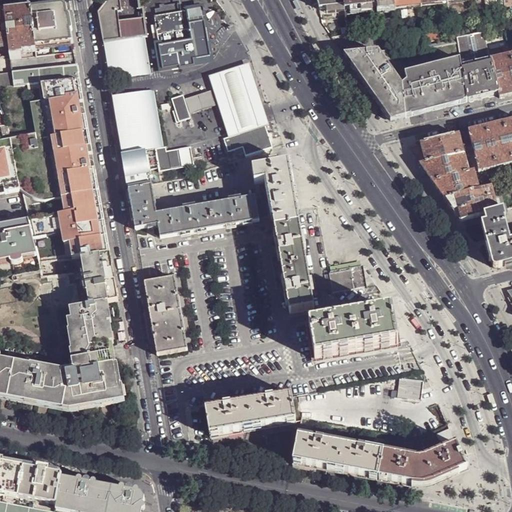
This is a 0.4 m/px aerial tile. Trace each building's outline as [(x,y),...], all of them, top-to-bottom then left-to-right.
[(114,0),(109,1),(99,13),(105,43),(119,41),(116,23),(114,13),(119,12),(123,12),(122,2),(122,1),(120,0),(114,0)] [(316,0),(320,11),(321,11),(327,10),(345,7),(344,0),(316,0)] [(377,8),(376,0),(344,0),(345,7),(346,11),(377,8)] [(376,0),(377,8),(378,13),(396,11),(395,6),(394,0),(376,0)] [(42,7),(31,9),(36,48),(53,46),(74,44),(68,10),(62,5),(42,7)] [(346,11),(345,7),(327,10),(328,15),(346,12),(346,11)] [(377,8),(346,11),(346,12),(347,17),(378,13),(377,8)] [(36,48),(31,9),(21,10),(7,11),(11,49),(11,55),(12,58),(23,57),(22,51),(36,50),(36,48)] [(0,50),(11,49),(7,11),(0,12),(0,50)] [(188,11),(155,16),(156,25),(158,33),(161,50),(162,57),(164,69),(201,63),(200,55),(210,53),(207,35),(204,31),(201,30),(197,29),(191,29),(188,11)] [(397,21),(379,23),(380,29),(397,27),(397,21)] [(491,61),(484,34),(470,37),(458,39),(463,68),(491,61)] [(152,75),(145,37),(119,41),(105,43),(111,81),(152,75)] [(452,40),(417,47),(425,113),(447,107),(468,102),(466,86),(465,82),(463,71),(463,68),(458,39),(452,40)] [(417,47),(400,51),(407,118),(415,116),(425,113),(417,47)] [(400,48),(344,55),(390,122),(407,118),(400,51),(400,48)] [(511,95),(511,58),(511,56),(491,61),(492,64),(499,94),(500,98),(511,96),(511,95)] [(230,71),(210,77),(225,125),(230,138),(267,127),(270,126),(266,112),(250,64),(230,71)] [(499,94),(492,64),(463,71),(465,82),(468,82),(468,85),(466,86),(468,102),(486,98),(499,94)] [(80,81),(78,66),(76,66),(14,71),(16,86),(80,81)] [(0,87),(16,86),(14,71),(0,72),(0,87)] [(0,194),(23,190),(25,194),(28,197),(34,200),(38,202),(44,202),(63,198),(66,213),(30,220),(38,254),(40,263),(81,258),(110,255),(80,81),(16,86),(0,87),(0,105),(3,115),(6,127),(0,127),(0,194)] [(156,90),(114,97),(124,155),(146,151),(156,150),(167,148),(156,90)] [(217,106),(212,92),(199,96),(186,100),(191,115),(203,111),(217,106)] [(185,96),(172,99),(179,123),(191,119),(185,96)] [(494,126),(486,128),(497,168),(511,164),(511,156),(504,123),(494,126)] [(232,162),(274,149),(267,127),(230,138),(224,140),(232,162)] [(497,168),(486,128),(475,131),(470,132),(473,146),(474,152),(479,170),(480,173),(497,168)] [(470,132),(463,134),(466,147),(473,146),(470,132)] [(460,135),(421,144),(425,163),(464,154),(460,135)] [(196,167),(192,148),(168,152),(167,148),(156,150),(161,174),(196,167)] [(146,151),(124,155),(124,156),(127,156),(131,178),(128,180),(130,188),(152,185),(146,151)] [(468,153),(464,154),(469,173),(474,172),(479,170),(474,152),(468,153)] [(425,163),(421,165),(433,183),(469,173),(464,154),(425,163)] [(289,164),(253,170),(256,185),(266,183),(266,186),(265,186),(271,215),(273,215),(275,225),(276,229),(300,225),(295,201),(289,164)] [(469,173),(433,183),(446,200),(479,191),(474,172),(469,173)] [(256,198),(158,215),(152,184),(152,185),(130,188),(137,231),(159,227),(161,239),(260,222),(256,198)] [(506,210),(499,185),(492,187),(498,211),(503,210),(506,210)] [(479,191),(446,200),(461,222),(484,216),(498,211),(492,187),(479,191)] [(486,223),(504,218),(505,218),(503,210),(498,211),(484,216),(486,223)] [(504,218),(486,223),(482,225),(494,267),(495,268),(498,269),(511,265),(511,241),(511,242),(504,218)] [(38,254),(30,220),(0,225),(0,260),(10,259),(11,263),(14,265),(18,265),(22,263),(24,260),(23,256),(38,254)] [(300,225),(276,229),(291,315),(315,311),(300,225)] [(110,255),(81,258),(85,280),(86,286),(89,307),(103,305),(115,302),(118,302),(110,255)] [(366,292),(363,272),(352,274),(331,277),(334,297),(366,292)] [(146,284),(158,357),(188,352),(175,279),(146,284)] [(0,395),(35,402),(69,408),(120,401),(114,367),(110,367),(107,347),(109,346),(105,326),(107,326),(103,305),(89,307),(79,308),(75,309),(76,320),(71,321),(73,331),(72,331),(75,352),(73,352),(76,368),(56,371),(33,367),(35,356),(8,351),(5,363),(0,361),(0,395)] [(398,346),(393,313),(310,327),(316,360),(398,346)] [(422,385),(400,382),(397,400),(420,404),(422,385)] [(292,395),(205,409),(210,437),(297,423),(292,399),(292,395)] [(308,438),(317,440),(319,429),(310,427),(308,438)] [(435,436),(441,450),(455,444),(449,430),(435,436)] [(293,464),(379,481),(384,452),(366,449),(317,440),(308,438),(298,436),(293,464)] [(368,438),(366,449),(384,452),(386,442),(368,438)] [(427,487),(435,484),(467,470),(455,444),(441,450),(426,457),(422,459),(418,459),(384,452),(379,481),(406,486),(418,487),(427,487)] [(24,469),(0,463),(0,495),(19,499),(24,469)] [(63,476),(24,469),(19,499),(57,506),(62,479),(63,476)] [(83,483),(62,479),(57,506),(56,511),(143,511),(145,500),(141,494),(133,493),(133,491),(130,489),(127,489),(125,491),(91,485),(89,481),(85,481),(83,483)] [(52,511),(18,506),(0,502),(0,511),(52,511)]
